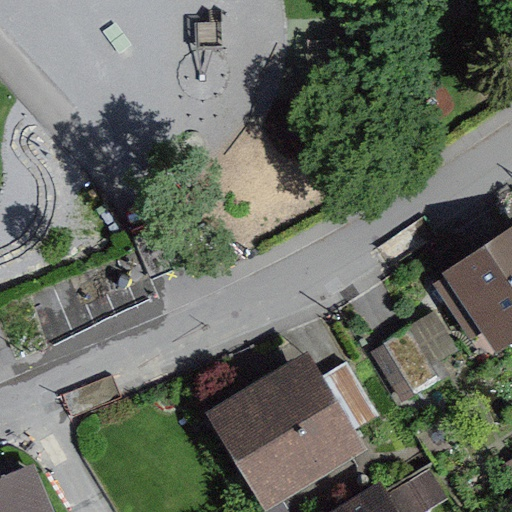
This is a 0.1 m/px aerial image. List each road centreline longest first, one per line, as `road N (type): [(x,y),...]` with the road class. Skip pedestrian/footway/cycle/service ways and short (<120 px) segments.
road 1 (residential): [(511,141),(323,264),(24,402)]
road 2 (residential): [(24,402),(91,511)]
